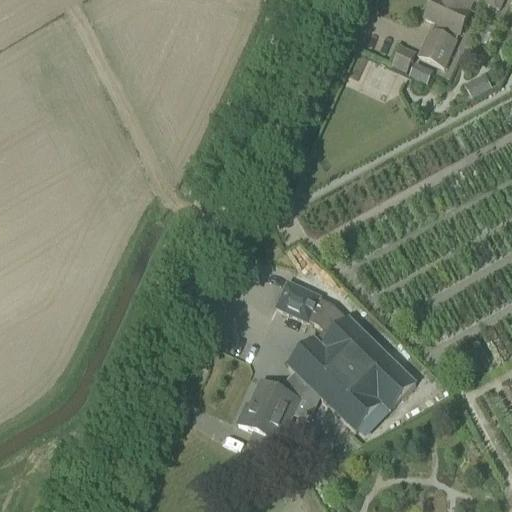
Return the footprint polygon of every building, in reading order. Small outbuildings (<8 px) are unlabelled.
[(434,27),(418,60),(437,69),(445,73),(457,46),(455,45),(457,40),(460,41),(471,15),(469,15),(474,4),(499,15),(505,0),(438,0),(438,1),(435,0),(434,0),(424,22),(434,27)] [(415,69),(409,82),(426,89),(431,77),(415,69)] [(486,80),(476,85),(483,99),(493,93),(486,80)] [(276,313),(308,328),(309,327),(318,331),(330,342),(321,352),(314,344),(287,371),(355,437),(382,409),(389,416),(415,390),(348,324),(347,324),(333,310),(319,304),(320,302),(287,287),(276,313)] [(244,416),(238,429),(256,438),(279,448),(299,404),(261,387),(247,418),(244,416)]
